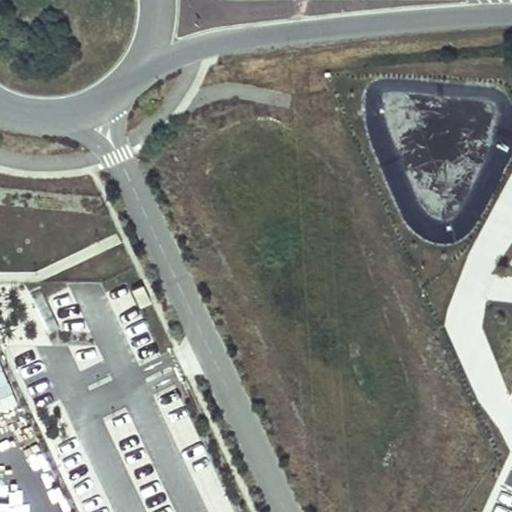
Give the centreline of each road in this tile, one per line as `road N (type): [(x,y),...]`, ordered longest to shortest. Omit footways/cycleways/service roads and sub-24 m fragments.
road 1 (secondary): [(124,88),(201,44),(242,35),(511,9)]
road 2 (secondary): [(0,108),(54,119),(124,88)]
